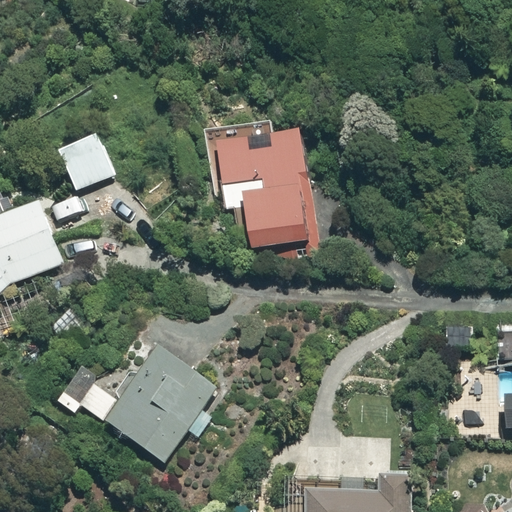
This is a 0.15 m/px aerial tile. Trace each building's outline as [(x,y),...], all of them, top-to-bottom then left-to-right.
[(252,205),(256,248),(317,241),(305,128),(223,137),(231,207),(252,205)] [(107,139),(65,152),(75,187),(118,174),(107,139)] [(0,292),(13,281),(64,262),(42,203),(0,209),(0,292)] [(221,392),(164,349),(108,423),(164,466),(221,392)] [(416,511),(418,475),(382,473),(381,492),(310,488),(309,511),(416,511)]
